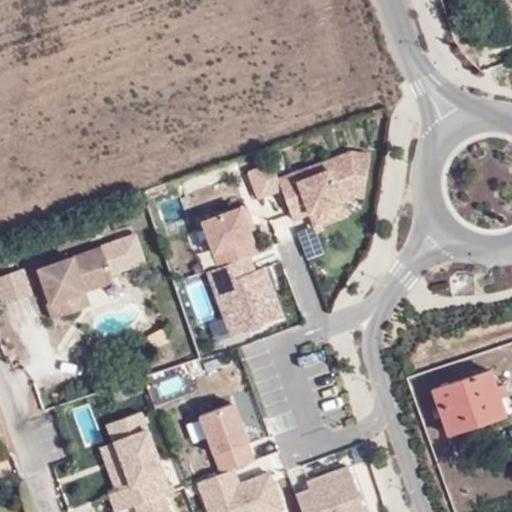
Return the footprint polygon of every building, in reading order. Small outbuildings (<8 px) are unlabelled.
[(363,198),(368,148),(345,147),(275,172),(292,219),(308,213),(313,229),(347,216),(340,197),(363,198)] [(218,261),(250,249),(259,246),(241,197),(199,211),(218,261)] [(110,279),(99,246),(73,255),(35,269),(51,316),(86,303),(81,289),(110,279)] [(257,267),(250,249),(218,261),(203,266),(227,334),(289,311),(270,263),(257,267)] [(0,271),(0,295),(1,300),(30,296),(25,268),(0,271)] [(501,383),(493,385),(488,369),(430,388),(445,434),(503,415),(497,397),(504,395),(501,383)] [(219,468),(236,462),(256,455),(234,392),(195,405),(219,468)] [(140,410),(103,420),(109,442),(96,446),(114,487),(104,493),(112,511),(114,511),(138,500),(165,491),(170,490),(140,410)] [(366,511),(347,459),(304,474),(307,482),(292,487),(302,511),(366,511)] [(219,468),(194,478),(206,511),(273,511),(289,506),(270,464),(241,475),(236,462),(219,468)] [(173,511),(165,491),(138,500),(142,511),(173,511)]
